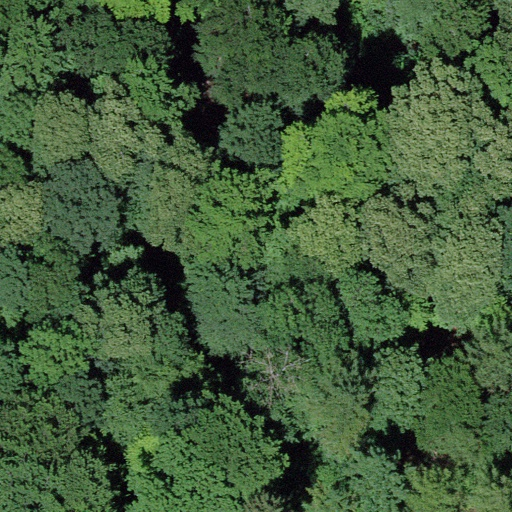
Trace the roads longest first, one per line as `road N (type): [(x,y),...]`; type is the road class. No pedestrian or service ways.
road 1 (track): [(176,101),(272,124),(364,169),(421,250),(450,352),(441,448),(423,511)]
road 2 (track): [(0,185),(176,101),(227,16),(249,0)]
